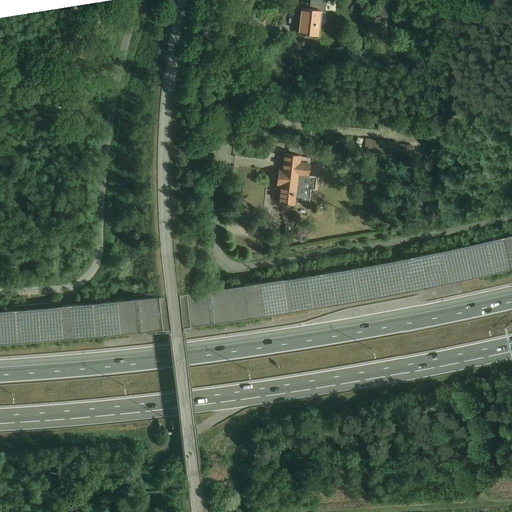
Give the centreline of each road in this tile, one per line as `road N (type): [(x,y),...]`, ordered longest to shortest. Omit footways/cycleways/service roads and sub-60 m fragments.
road 1 (motorway): [(0,418),(153,407),(511,345)]
road 2 (motorway): [(511,301),(331,335),(0,372)]
road 3 (unclassified): [(182,0),(164,169),(193,511)]
road 4 (unclassified): [(139,0),(109,128),(92,275),(76,288),(0,295)]
road 5 (unclassified): [(240,0),(213,231),(225,262)]
